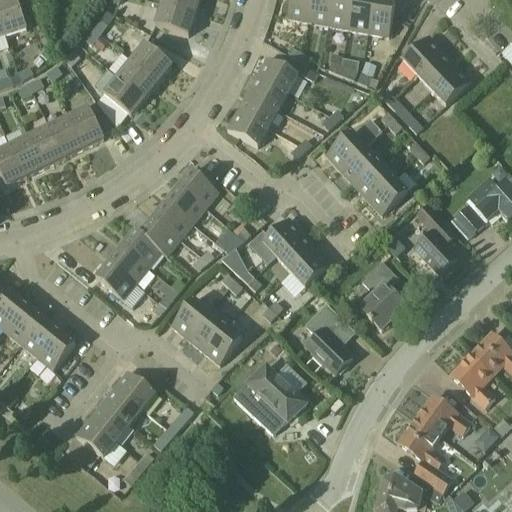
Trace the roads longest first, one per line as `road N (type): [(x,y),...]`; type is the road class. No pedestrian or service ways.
road 1 (residential): [(314,511),(405,369),(511,272)]
road 2 (residential): [(0,250),(81,217),(190,141)]
road 3 (residential): [(335,228),(190,141)]
road 4 (residential): [(190,141),(223,90),(258,0)]
road 5 (residential): [(111,335),(0,255)]
